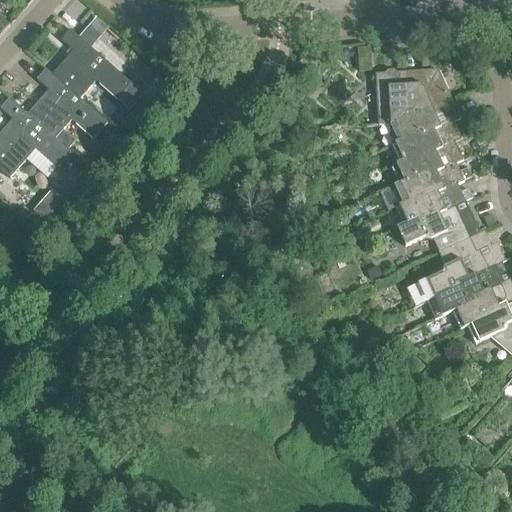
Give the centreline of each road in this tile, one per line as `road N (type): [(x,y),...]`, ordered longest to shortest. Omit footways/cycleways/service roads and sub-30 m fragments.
road 1 (residential): [(496,8),(283,26),(172,20),(131,0)]
road 2 (residential): [(496,8),(511,208)]
